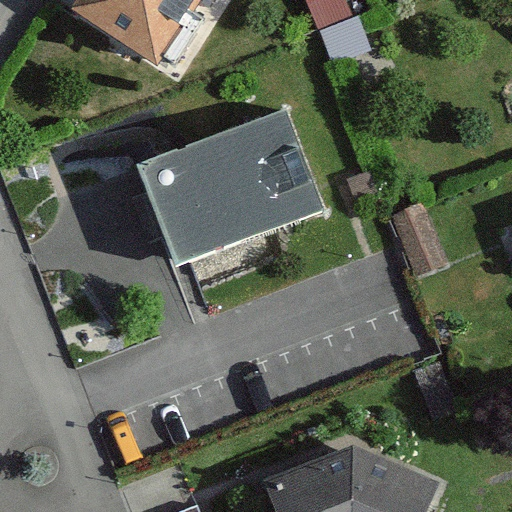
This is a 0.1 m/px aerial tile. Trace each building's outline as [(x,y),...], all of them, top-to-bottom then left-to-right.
[(79,0),(74,10),(151,61),(192,0),(79,0)] [(341,0),(306,0),(319,35),(351,25),(341,0)] [(351,25),(319,35),(331,71),(340,68),(372,58),(362,27),(360,22),(351,25)] [(176,168),(138,183),(152,218),(177,279),(324,220),(285,125),(176,168)] [(429,511),(439,488),(348,452),(263,483),(273,511),(429,511)]
